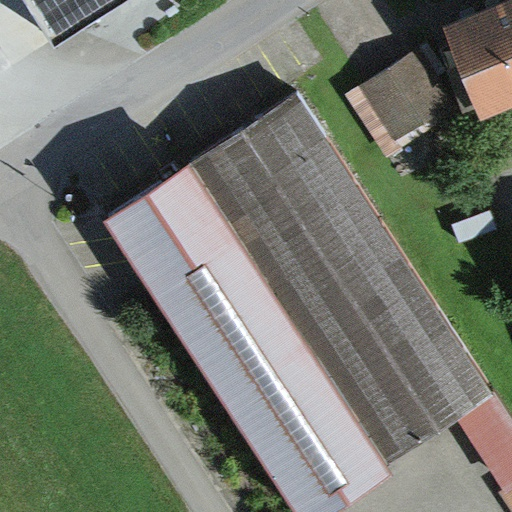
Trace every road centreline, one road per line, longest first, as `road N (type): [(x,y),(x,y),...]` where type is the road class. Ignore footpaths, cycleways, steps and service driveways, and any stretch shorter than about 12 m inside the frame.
road 1 (track): [(207,511),(0,186)]
road 2 (residential): [(268,0),(0,181)]
